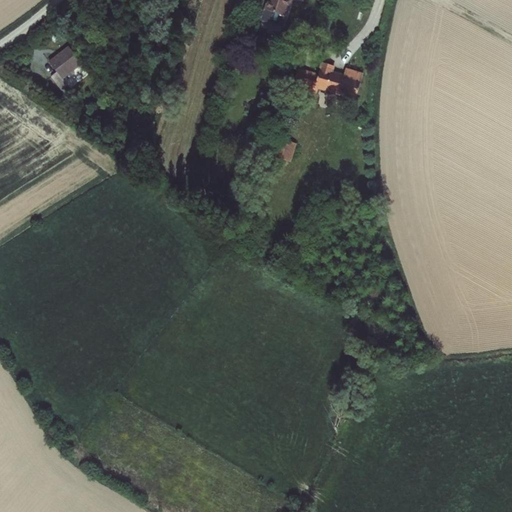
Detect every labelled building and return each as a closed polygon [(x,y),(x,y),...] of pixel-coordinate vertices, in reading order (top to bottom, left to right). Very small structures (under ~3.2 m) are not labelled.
[(263,0),(263,1),(285,9),(288,0),(263,0)] [(330,38),(367,48),(375,23),(360,18),(356,27),(344,23),(347,16),(335,12),(331,24),(310,18),(303,40),(327,47),(330,38)] [(39,64),(51,74),(56,66),(50,61),(64,42),(48,29),(32,49),(44,58),(39,64)] [(358,98),(364,71),(345,67),(344,73),(334,71),(335,65),(321,62),(319,72),(300,68),(296,85),(358,98)] [(284,87),(280,102),(297,109),(303,93),(284,87)] [(274,158),(292,162),(297,141),(279,137),(274,158)]
